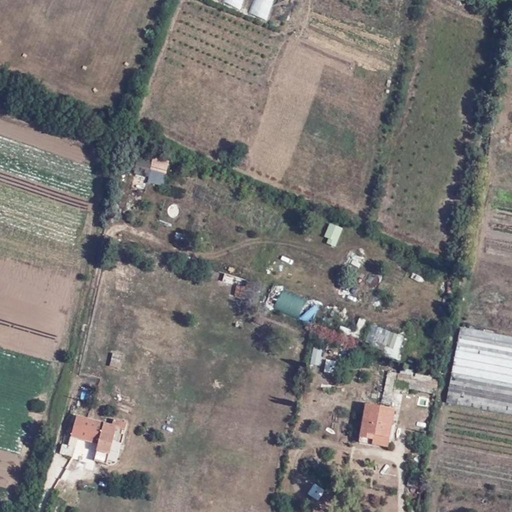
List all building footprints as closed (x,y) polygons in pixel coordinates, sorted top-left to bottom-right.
[(243,0),(223,0),(222,2),(240,9),(243,0)] [(274,0),(254,0),(249,14),(267,20),(274,0)] [(163,185),(169,159),(154,156),(147,182),(163,185)] [(359,267),(361,258),(352,256),(350,264),(359,267)] [(246,296),(247,277),(229,275),(228,284),(235,284),(234,295),(246,296)] [(264,305),(311,323),(319,304),(272,285),(264,305)] [(398,355),(405,335),(372,323),(365,343),(398,355)] [(511,336),(460,327),(445,402),(511,414),(511,336)] [(254,342),(256,334),(241,330),(238,338),(254,342)] [(322,356),(322,347),(311,346),(311,365),(332,366),(332,356),(322,356)] [(119,368),(121,358),(112,356),(109,365),(119,368)] [(365,405),(360,438),(357,444),(390,449),(396,409),(365,405)] [(107,464),(117,428),(125,430),(127,423),(114,420),(112,426),(76,417),(71,437),(98,444),(94,460),(107,464)]
